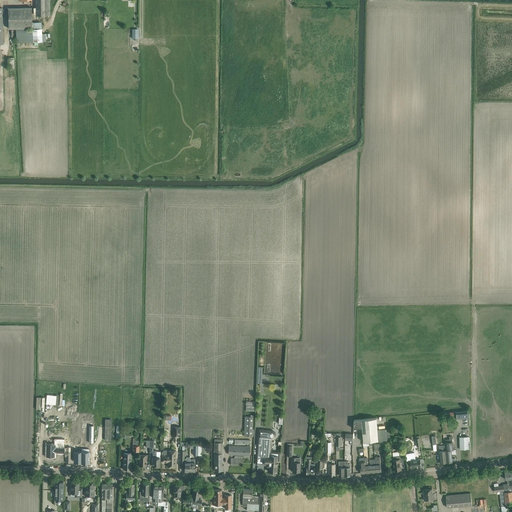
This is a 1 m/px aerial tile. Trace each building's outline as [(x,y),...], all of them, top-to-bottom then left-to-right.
[(49,0),(36,0),(36,16),(50,15),(49,0)] [(31,7),(8,8),(8,13),(9,28),(31,28),(31,29),(24,29),(16,30),(17,43),(25,43),(42,41),(41,22),(33,23),(33,22),(32,22),(31,12),(31,7)] [(254,411),(254,402),(246,401),(245,411),(254,411)] [(254,417),(245,416),(244,436),(253,436),(254,417)] [(361,420),(361,419),(354,420),(353,429),(362,428),(363,442),(379,441),(376,418),(361,420)] [(386,429),(378,430),(379,438),(379,442),(387,441),(387,438),(386,438),(386,432),(386,429)] [(271,431),(259,430),(256,464),(266,465),(266,466),(267,467),(268,468),(268,471),(276,472),(277,461),(280,462),(280,453),(270,452),(271,439),(272,439),(273,438),(274,438),(274,437),(275,436),(275,435),(275,434),(275,433),(274,432),(273,431),(272,431),(271,431)] [(452,436),(449,437),(450,439),(445,440),(446,448),(445,449),(446,462),(452,462),(451,450),(454,450),(453,441),(452,436)] [(465,437),(459,437),(460,444),(460,449),(469,449),(469,444),(468,437),(465,437)] [(47,444),(47,457),(55,457),(55,452),(57,452),(57,453),(64,453),(64,439),(54,439),(54,445),(47,444)] [(222,465),(222,439),(214,439),(214,453),(214,466),(214,471),(224,471),(224,466),(224,465),(222,465)] [(97,452),(97,460),(103,460),(103,455),(106,455),(106,456),(114,456),(114,443),(106,443),(106,447),(102,447),(102,452),(97,452)] [(203,453),(206,453),(206,452),(210,452),(211,446),(203,446),(203,444),(199,443),(199,455),(203,455),(203,453)] [(189,444),(189,448),(193,448),(193,455),(197,455),(198,445),(193,445),(189,444)] [(249,456),(250,447),(229,446),(229,454),(249,456)] [(164,450),(162,452),(161,462),(168,462),(168,464),(168,467),(175,467),(175,460),(176,460),(176,451),(164,450)] [(414,452),(406,454),(407,462),(408,466),(411,465),(411,468),(421,466),(420,459),(416,460),(414,452)] [(124,453),(123,465),(123,470),(131,470),(131,465),(131,453),(124,453)] [(399,455),(393,456),(393,460),(394,470),(401,469),(401,463),(404,463),(403,455),(399,455)] [(231,458),(230,465),(242,465),(242,456),(234,456),(234,458),(231,458)] [(292,472),(300,472),(300,458),(292,457),(291,465),(293,465),(292,472)] [(507,484),(503,485),(503,488),(511,488),(510,471),(505,472),(506,480),(507,479),(507,484)] [(55,498),(55,500),(63,501),(63,482),(55,482),(55,490),(55,498)] [(75,482),(71,482),(70,493),(75,493),(75,497),(82,497),(82,488),(79,488),(79,483),(78,483),(78,482),(75,482)] [(93,483),(86,483),(86,489),(85,489),(85,496),(94,496),(94,491),(93,490),(93,483)] [(128,493),(126,493),(126,499),(134,499),(134,494),(134,488),(135,488),(135,487),(134,487),(134,484),(128,484),(128,493)] [(140,491),(140,500),(142,500),(149,501),(149,492),(148,492),(148,485),(143,484),(142,489),(142,491),(140,491)] [(164,486),(158,485),(158,505),(164,505),(163,511),(167,511),(168,502),(164,501),(163,501),(163,488),(164,488),(164,487),(163,487),(164,486)] [(174,486),(173,496),(176,496),(176,497),(180,497),(180,496),(181,491),(184,491),(184,486),(181,485),(181,486),(174,486)] [(195,486),(193,498),(192,498),(191,503),(201,505),(202,499),(198,499),(200,487),(195,486)] [(243,488),(243,493),(242,503),(243,506),(247,506),(246,510),(258,510),(258,509),(259,504),(258,504),(258,502),(258,497),(251,496),(252,489),(243,488)] [(504,491),(497,492),(497,494),(500,494),(501,507),(501,511),(502,511),(504,511),(506,511),(506,505),(509,504),(511,503),(511,488),(503,488),(504,491)] [(423,490),(424,495),(424,501),(434,500),(434,494),(432,494),(432,489),(423,490)] [(221,490),(214,490),(214,498),(213,498),(211,498),(211,504),(225,504),(224,508),(231,508),(231,495),(225,495),(225,498),(221,498),(221,490)] [(447,495),(448,508),(467,506),(467,502),(474,502),(473,493),(447,495)]
